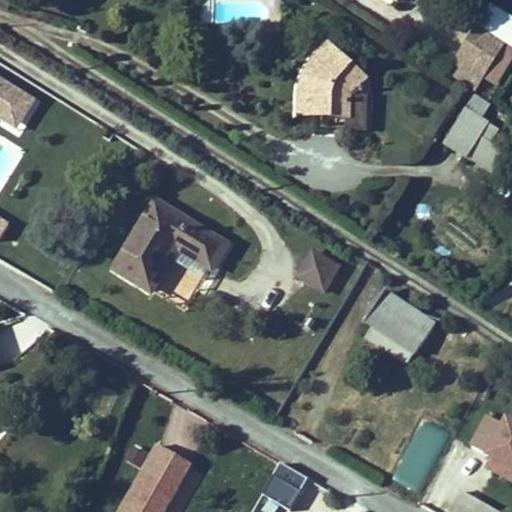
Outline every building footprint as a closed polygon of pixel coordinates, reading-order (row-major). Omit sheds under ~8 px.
[(390,0),(402,9),(408,0),(390,0)] [(511,58),(511,50),(491,37),(465,73),(490,90),(511,58)] [(511,58),(490,90),(503,98),(511,84),(511,58)] [(309,121),(358,124),(358,133),(373,134),(378,104),(371,102),(375,86),(343,59),(321,75),(309,121)] [(404,70),(391,96),(431,116),(444,90),(404,70)] [(490,90),(465,73),(458,84),(483,101),(490,90)] [(0,121),(15,131),(33,102),(0,83),(0,121)] [(499,135),(477,122),(455,154),(477,168),(499,135)] [(215,271),(233,242),(157,194),(112,266),(155,293),(176,259),(204,277),(210,268),(215,271)] [(341,266),(313,249),(297,275),(325,292),(341,266)] [(407,365),(437,322),(392,290),(370,322),(375,326),(368,338),(407,365)] [(0,373),(9,371),(0,345),(0,373)] [(505,422),(488,413),(471,445),(488,454),(481,466),(511,482),(511,413),(510,413),(505,422)] [(421,418),(391,480),(420,493),(450,432),(421,418)] [(146,466),(180,484),(191,463),(157,445),(146,466)] [(120,511),(164,511),(180,484),(146,466),(120,511)] [(302,489),(274,474),(263,494),(291,509),(302,489)] [(493,511),(495,509),(464,491),(452,511),(493,511)]
